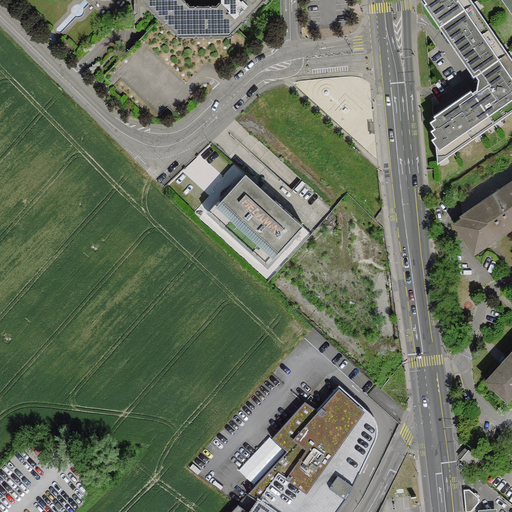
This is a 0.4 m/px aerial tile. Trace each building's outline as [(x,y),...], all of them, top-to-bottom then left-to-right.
[(180,35),(232,34),(266,0),(143,0),(144,0),(180,35)] [(440,27),(473,3),(471,0),(424,0),(426,3),(424,5),(440,27)] [(471,0),(473,3),(508,53),(511,58),(511,14),(502,0),(471,0)] [(511,0),(502,0),(511,14),(511,0)] [(508,53),(473,3),(440,27),(474,77),(476,75),(508,53)] [(511,58),(508,53),(476,75),(479,79),(477,89),(473,92),(495,124),(511,112),(511,58)] [(438,164),(495,124),(473,92),(472,90),(434,116),(436,118),(431,121),(435,128),(431,130),(436,136),(432,139),(437,145),(438,164)] [(511,144),(478,167),(486,180),(511,162),(511,144)] [(511,162),(486,180),(460,197),(464,215),(496,194),(511,183),(511,162)] [(478,167),(452,184),(460,197),(486,180),(478,167)] [(303,225),(246,173),(243,177),(240,175),(207,212),(268,268),(302,231),(300,229),(303,225)] [(511,183),(496,194),(511,218),(511,183)] [(511,226),(511,218),(496,194),(464,215),(456,220),(458,223),(457,224),(475,251),(511,226)] [(511,354),(488,381),(507,399),(511,393),(511,354)] [(372,414),(362,405),(341,387),(322,406),(319,410),(305,401),(272,438),(287,451),(249,494),(259,501),(274,511),(336,511),(352,489),(374,444),(378,434),(377,423),(372,414)] [(479,459),(469,450),(468,451),(463,457),(462,459),(472,467),(479,459)] [(470,489),(464,489),(467,511),(472,511),(480,502),(479,497),(470,489)] [(274,511),(259,501),(250,511),(274,511)] [(480,502),(472,511),(493,511),(493,509),(486,509),(480,510),(480,502)]
